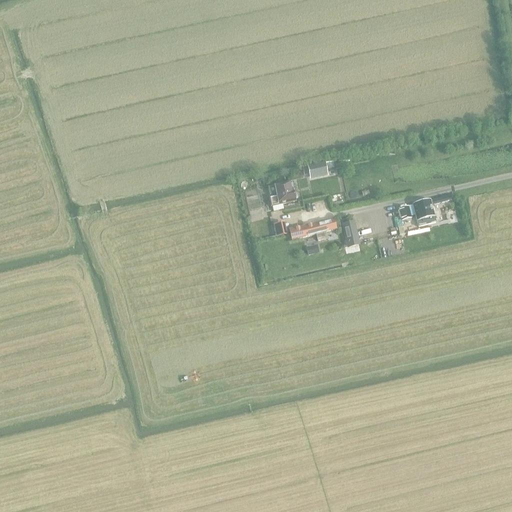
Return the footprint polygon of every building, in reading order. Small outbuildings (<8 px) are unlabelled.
[(310,169),(312,177),(328,173),(326,165),(310,169)] [(283,204),(297,201),(296,200),(298,199),(297,194),(295,194),(293,183),(276,186),(276,187),(274,188),(275,192),(269,194),(270,200),(271,199),(272,206),(274,206),(275,212),(284,210),(283,204)] [(418,228),(436,223),(430,202),(413,206),(418,228)] [(401,222),(410,220),(407,208),(398,210),(401,222)] [(334,220),(305,227),(308,237),(316,235),(318,242),(327,239),(326,232),(337,230),(334,220)] [(354,223),(343,226),(348,248),(359,246),(354,223)] [(276,226),(278,238),(285,236),(282,224),(276,226)] [(305,227),(290,231),(293,241),(308,237),(305,227)] [(259,241),(266,240),(264,228),(256,230),(259,241)] [(312,244),(306,245),(308,256),(314,255),(312,247),(312,244)]
